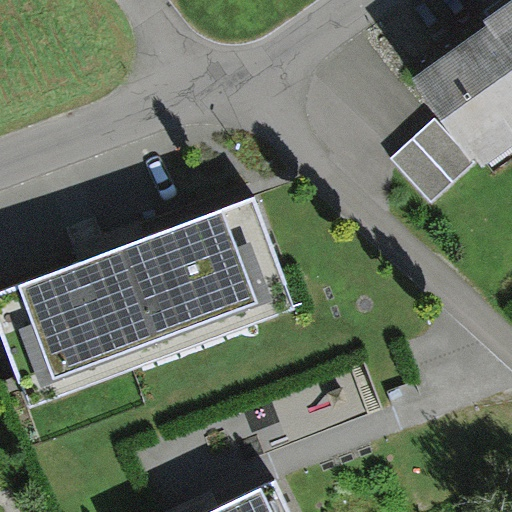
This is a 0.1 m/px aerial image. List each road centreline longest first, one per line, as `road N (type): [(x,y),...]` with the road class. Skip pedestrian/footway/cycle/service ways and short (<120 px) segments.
road 1 (residential): [(222,89),(306,150),(511,339)]
road 2 (residential): [(222,89),(0,173)]
road 3 (residential): [(363,0),(284,57),(222,89)]
road 4 (residential): [(222,89),(141,0)]
